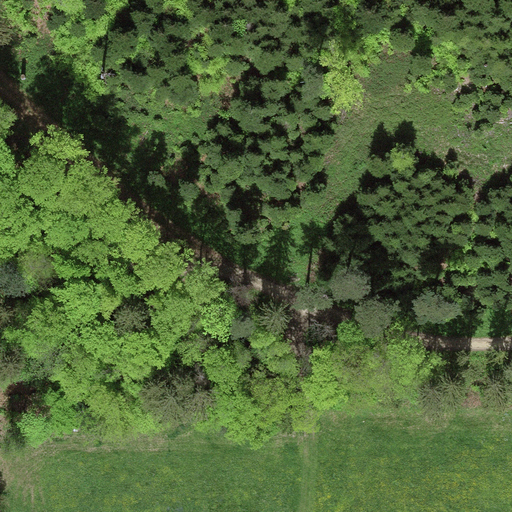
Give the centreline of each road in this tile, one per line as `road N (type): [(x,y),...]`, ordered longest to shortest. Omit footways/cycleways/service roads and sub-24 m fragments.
road 1 (track): [(511,338),(406,337),(255,277),(116,255),(0,250)]
road 2 (track): [(255,277),(134,203),(0,75)]
